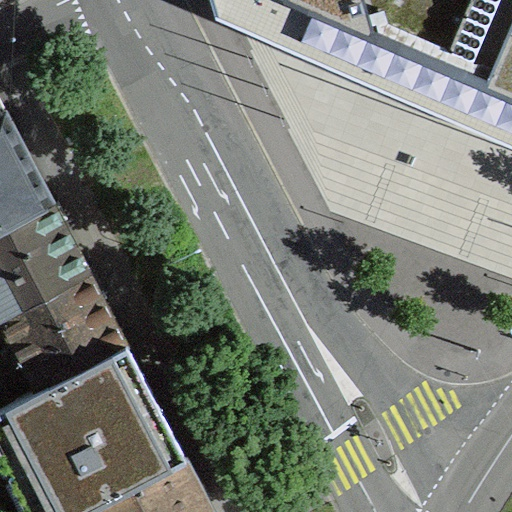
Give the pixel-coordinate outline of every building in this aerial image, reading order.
[(511,0),(211,0),(215,9),(511,135),(511,0)] [(0,223),(51,197),(0,97),(0,223)] [(0,314),(0,315),(89,269),(65,224),(51,197),(0,223),(0,314)] [(38,387),(126,341),(105,300),(89,269),(0,315),(38,387)] [(70,511),(82,506),(184,453),(145,377),(126,341),(38,387),(0,406),(0,423),(46,511),(70,511)] [(82,506),(84,511),(215,511),(202,486),(184,453),(82,506)]
